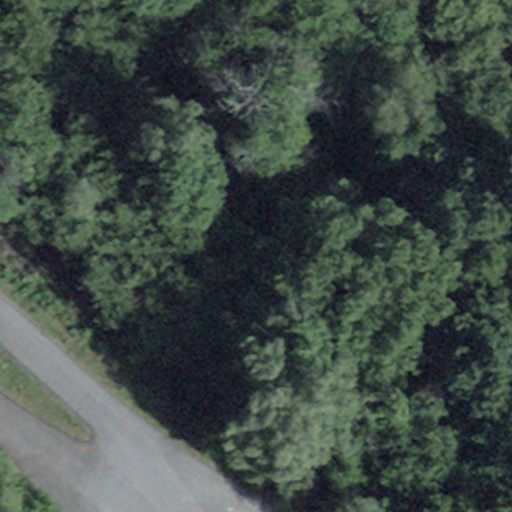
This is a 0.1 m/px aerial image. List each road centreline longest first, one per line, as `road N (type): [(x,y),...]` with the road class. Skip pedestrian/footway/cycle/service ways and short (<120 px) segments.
road 1 (unclassified): [(0,325),(127,446),(178,511)]
road 2 (track): [(0,417),(63,467),(220,511)]
